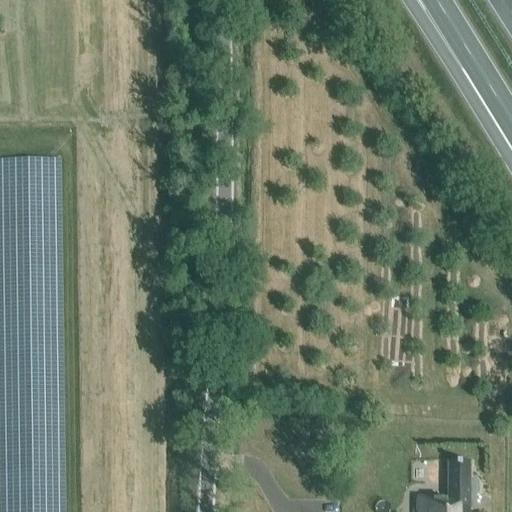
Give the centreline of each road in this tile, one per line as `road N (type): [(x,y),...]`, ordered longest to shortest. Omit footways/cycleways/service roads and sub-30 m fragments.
road 1 (unclassified): [(206,511),(217,358),(222,0)]
road 2 (trunk): [(436,0),(511,123)]
